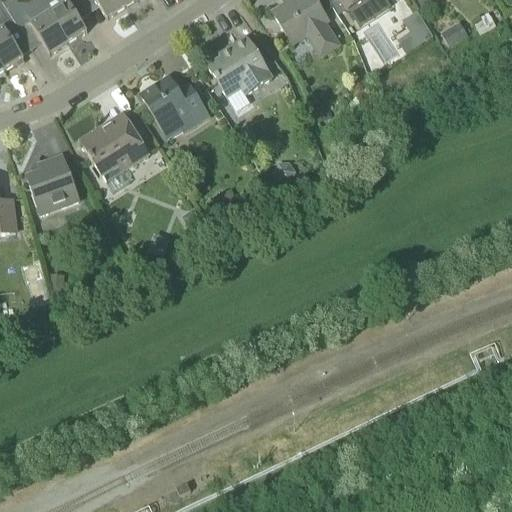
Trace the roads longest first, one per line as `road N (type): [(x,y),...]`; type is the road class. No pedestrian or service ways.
road 1 (track): [(511,230),(0,458)]
road 2 (residential): [(0,121),(56,104),(216,0)]
